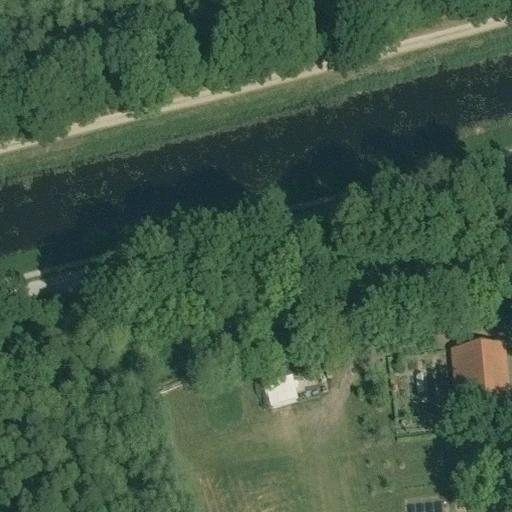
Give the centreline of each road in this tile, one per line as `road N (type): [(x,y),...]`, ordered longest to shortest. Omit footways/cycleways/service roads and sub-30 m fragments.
road 1 (unclassified): [(0,304),(511,172)]
road 2 (track): [(511,20),(0,151)]
